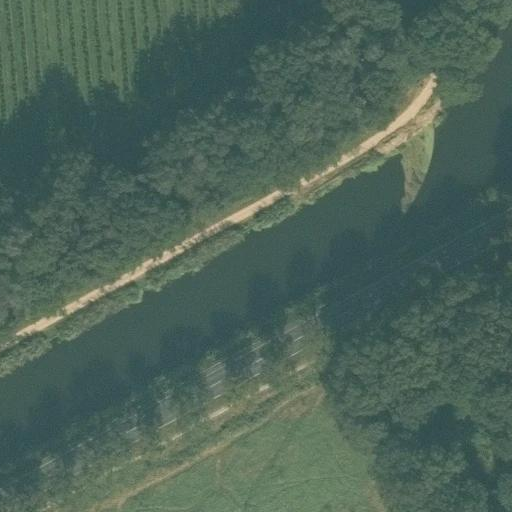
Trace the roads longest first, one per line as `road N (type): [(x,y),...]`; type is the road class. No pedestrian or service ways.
road 1 (primary): [(0,502),(357,303)]
road 2 (unclassified): [(440,511),(357,303)]
road 3 (primary): [(357,303),(511,219)]
